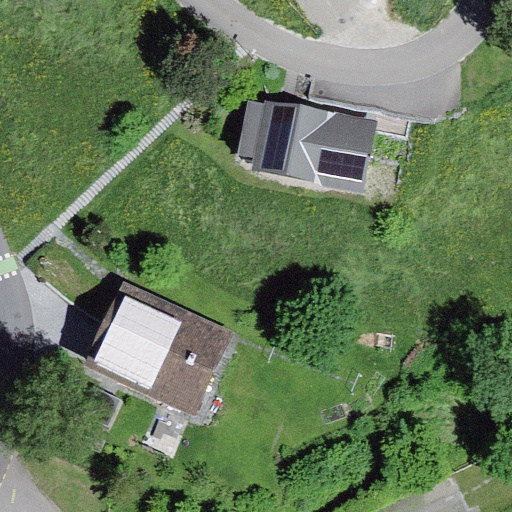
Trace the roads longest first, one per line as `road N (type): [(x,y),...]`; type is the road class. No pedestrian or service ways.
road 1 (residential): [(203,0),(316,62),(407,69),(455,47),(485,16),(489,0)]
road 2 (residential): [(0,415),(10,345),(0,290)]
